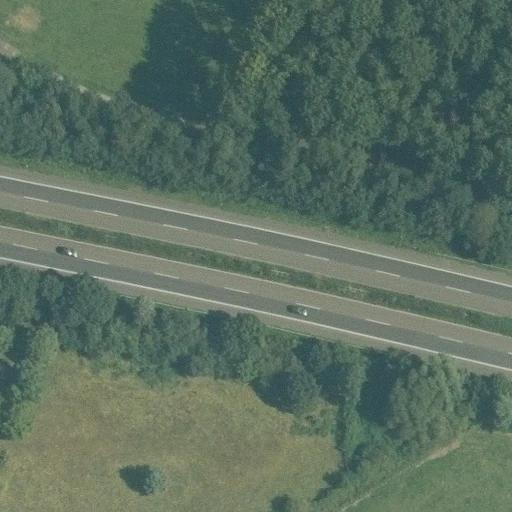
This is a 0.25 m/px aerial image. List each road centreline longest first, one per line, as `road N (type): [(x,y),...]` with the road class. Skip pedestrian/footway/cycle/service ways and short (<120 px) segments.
road 1 (motorway): [(0,245),(511,361)]
road 2 (motorway): [(511,300),(0,188)]
